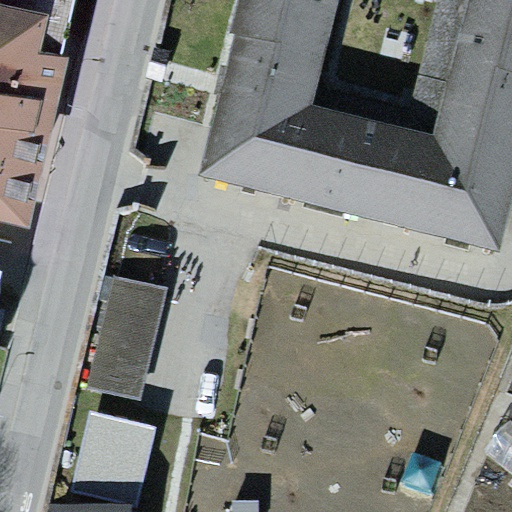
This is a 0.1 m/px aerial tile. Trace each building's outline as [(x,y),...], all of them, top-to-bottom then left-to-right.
[(0,0),(0,212),(30,220),(80,0),(0,0)] [(511,254),(511,0),(247,0),(199,201),(507,276),(511,254)] [(167,297),(116,286),(91,397),(142,409),(167,297)] [(75,489),(142,507),(163,430),(96,412),(75,489)] [(511,434),(495,457),(511,470),(511,434)]
